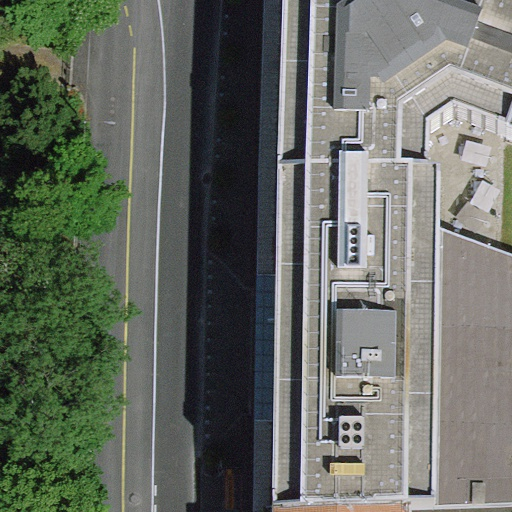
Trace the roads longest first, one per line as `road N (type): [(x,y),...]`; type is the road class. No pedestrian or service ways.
road 1 (secondary): [(156,511),(150,413),(164,0)]
road 2 (track): [(163,50),(0,57)]
